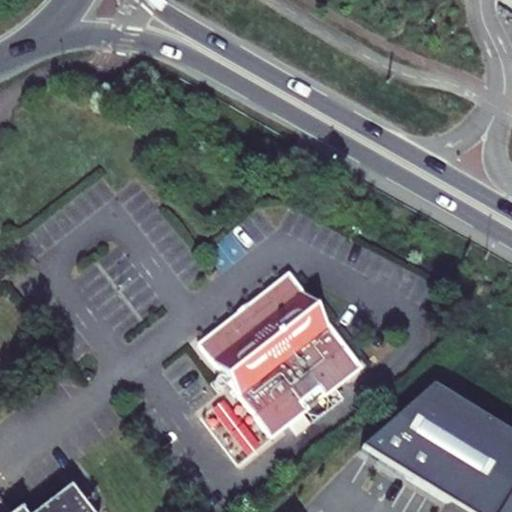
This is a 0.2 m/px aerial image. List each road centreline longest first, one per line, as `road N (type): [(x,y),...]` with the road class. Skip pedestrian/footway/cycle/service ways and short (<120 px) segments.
road 1 (primary): [(24,49),(64,37),(157,42),(333,126)]
road 2 (primary): [(333,126),(152,0)]
road 3 (primary): [(511,232),(333,126)]
